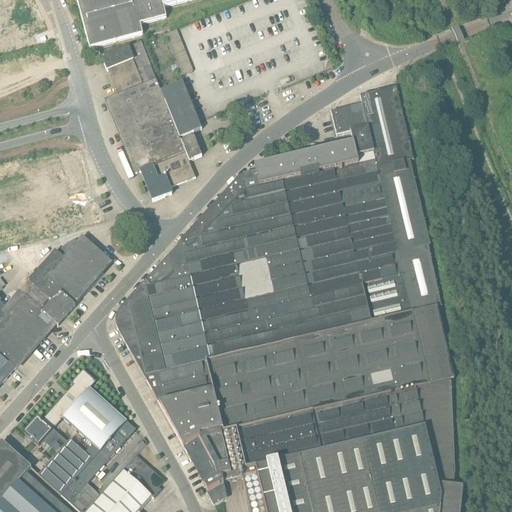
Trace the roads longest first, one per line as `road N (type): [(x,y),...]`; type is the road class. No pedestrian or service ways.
road 1 (residential): [(166,237),(252,148),(367,71)]
road 2 (residential): [(198,511),(91,321)]
road 3 (unknown): [(2,286),(57,237),(84,229),(109,227),(147,258)]
road 4 (residential): [(367,71),(511,12)]
road 5 (residential): [(166,237),(121,192),(88,122)]
road 6 (residential): [(0,425),(91,321)]
